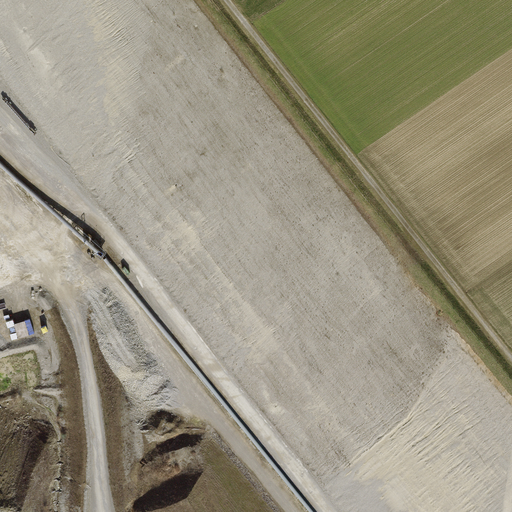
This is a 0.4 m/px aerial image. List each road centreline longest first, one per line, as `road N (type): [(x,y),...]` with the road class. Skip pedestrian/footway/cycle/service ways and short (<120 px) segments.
road 1 (track): [(227,0),(511,356)]
road 2 (track): [(290,511),(182,376)]
